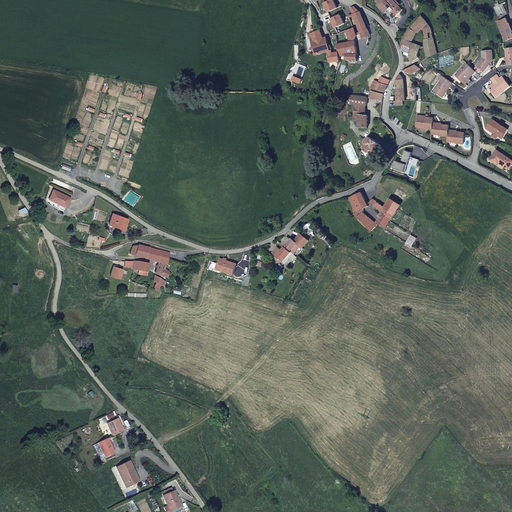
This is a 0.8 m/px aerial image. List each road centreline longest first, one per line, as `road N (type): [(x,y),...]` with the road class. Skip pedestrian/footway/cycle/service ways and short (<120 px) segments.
road 1 (unclassified): [(400,135),(374,181),(319,201),(243,249),(212,250),(148,226),(101,193),(0,148)]
road 2 (residential): [(46,231),(61,267),(55,306),(63,336),(208,511)]
road 3 (residential): [(349,0),(392,30),(397,71),(384,113),(400,135)]
